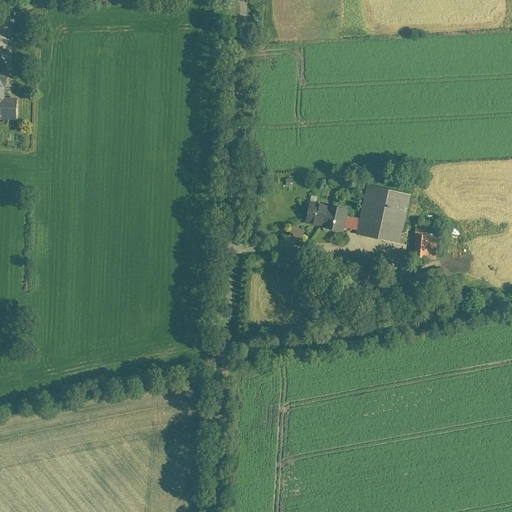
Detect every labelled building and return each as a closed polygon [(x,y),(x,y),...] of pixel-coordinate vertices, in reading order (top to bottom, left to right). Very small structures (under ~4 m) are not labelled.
[(6,101),(6,91),(8,91),(9,68),(0,67),(0,121),(18,123),(19,102),(6,101)] [(367,188),(357,238),(401,247),(411,198),(367,188)] [(313,200),(306,226),(336,233),(342,207),(313,200)] [(294,229),(289,243),(302,247),(307,234),(294,229)] [(425,247),(424,261),(438,262),(439,233),(415,232),(414,246),(425,247)] [(410,279),(417,302),(450,293),(444,270),(410,279)]
